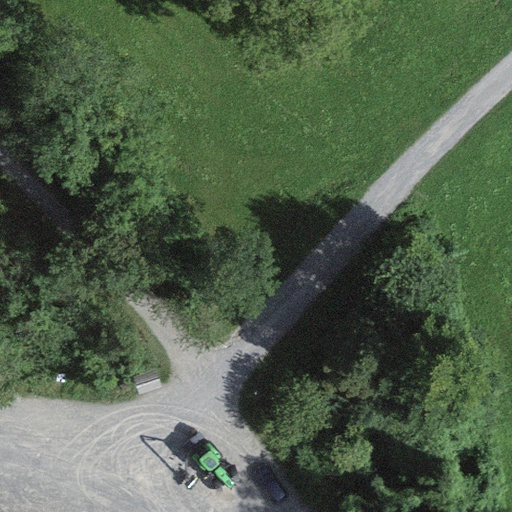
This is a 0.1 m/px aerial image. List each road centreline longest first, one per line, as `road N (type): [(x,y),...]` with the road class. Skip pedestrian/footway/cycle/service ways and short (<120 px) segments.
road 1 (track): [(0,172),(214,380),(333,511)]
road 2 (track): [(0,414),(148,451),(268,511)]
